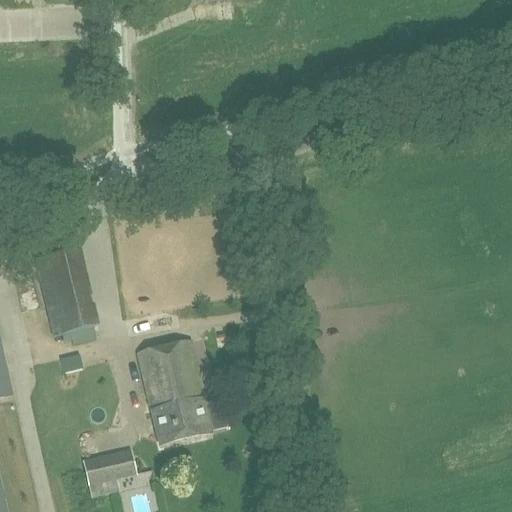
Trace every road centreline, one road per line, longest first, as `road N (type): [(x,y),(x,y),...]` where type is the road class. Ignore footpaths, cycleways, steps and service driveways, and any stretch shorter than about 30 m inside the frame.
road 1 (unclassified): [(298,511),(268,150)]
road 2 (tertiary): [(268,150),(511,87)]
road 3 (tertiary): [(126,185),(117,0)]
road 4 (tertiary): [(126,185),(268,150)]
road 5 (tertiary): [(0,218),(126,185)]
